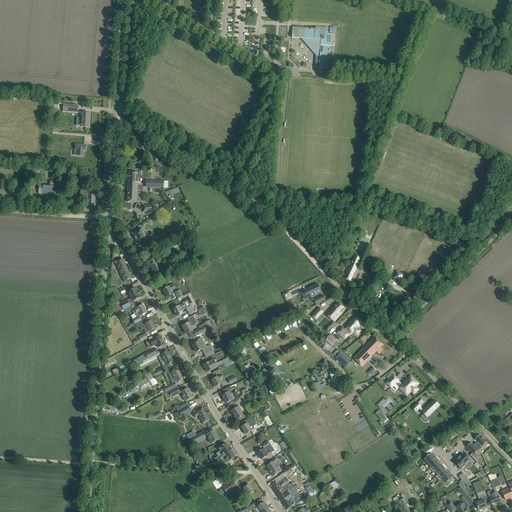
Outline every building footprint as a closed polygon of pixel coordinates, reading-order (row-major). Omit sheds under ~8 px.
[(304,42),(316,55),(315,65),(319,66),(319,68),(329,69),(330,46),(332,46),(333,34),(327,34),(327,28),(315,27),(315,29),(292,27),(292,38),(304,38),(304,42)] [(77,112),(78,105),(58,103),(57,111),(77,112)] [(77,118),(76,125),(80,126),(84,127),(89,127),(89,121),(90,113),(85,113),(81,112),(81,118),(77,118)] [(75,151),(75,155),(77,155),(83,156),(83,150),(85,150),(86,145),(75,144),(75,149),(75,151)] [(137,188),(137,187),(138,182),(140,182),(140,173),(137,172),(128,172),(127,188),(137,188)] [(42,193),(42,194),(52,195),(52,186),(55,187),(55,181),(50,181),(49,186),(39,186),(38,193),(42,193)] [(127,188),(127,202),(137,202),(141,202),(141,193),(137,193),(137,188),(127,188)] [(88,191),(83,190),(81,190),(81,194),(80,199),(87,199),(87,204),(95,205),(95,195),(88,195),(88,191)] [(178,226),(170,230),(173,236),(178,234),(182,232),(178,226)] [(135,230),(131,233),(133,236),(133,235),(138,244),(146,239),(148,238),(152,245),(157,242),(152,233),(149,234),(145,237),(142,231),(140,228),(136,231),(135,230)] [(180,246),(188,241),(187,238),(178,242),(177,240),(167,246),(170,251),(180,246)] [(354,252),(343,278),(353,284),(357,273),(356,272),(363,256),(354,252)] [(122,258),(115,262),(124,282),(131,279),(122,258)] [(161,277),(166,274),(162,268),(161,268),(155,258),(148,262),(149,262),(152,269),(154,273),(157,271),(161,277)] [(405,276),(395,272),(393,277),(403,282),(405,276)] [(369,278),(364,290),(371,293),(376,281),(369,278)] [(167,297),(171,295),(172,294),(171,291),(175,288),(173,284),(167,287),(163,290),(167,297)] [(309,294),(310,297),(322,292),(318,284),(304,290),(306,295),(309,294)] [(117,314),(123,310),(131,306),(129,303),(133,301),(136,299),(140,297),(139,295),(140,294),(138,291),(137,292),(135,287),(128,291),(131,298),(127,300),(120,304),(119,302),(115,304),(117,308),(115,309),(117,314)] [(178,299),(183,296),(179,290),(175,293),(178,299)] [(316,304),(325,300),(323,296),(314,300),(316,304)] [(327,315),(334,322),(342,314),(341,313),(345,308),(338,302),(327,315)] [(179,306),(177,307),(173,309),(177,316),(181,314),(182,313),(181,310),(185,307),(183,304),(179,306)] [(142,305),(138,307),(136,308),(134,309),(136,313),(134,314),(136,318),(132,320),(135,324),(141,320),(139,316),(146,312),(142,305)] [(191,305),(185,308),(189,315),(194,312),(191,305)] [(324,313),(319,308),(312,316),(317,321),(324,313)] [(189,322),(182,326),(186,334),(192,330),(190,326),(194,324),(196,323),(192,316),(187,318),(189,322)] [(361,324),(355,318),(346,328),(345,330),(342,328),(338,333),(345,339),(350,334),(349,334),(351,331),(353,333),(354,332),(357,335),(360,331),(357,328),(361,324)] [(196,337),(212,328),(215,327),(211,320),(209,321),(209,320),(204,323),(204,324),(198,327),(200,329),(193,332),(196,337)] [(145,324),(143,325),(145,329),(143,330),(146,334),(149,332),(151,331),(155,329),(151,321),(146,323),(145,324)] [(139,339),(133,343),(134,345),(147,339),(145,334),(138,337),(139,339)] [(325,340),(333,347),(338,341),(334,336),(333,337),(331,335),(332,335),(331,334),(325,340)] [(153,339),(149,341),(152,346),(157,344),(158,346),(158,348),(165,344),(161,338),(159,335),(154,338),(153,338),(154,339),(153,339)] [(204,354),(219,346),(217,341),(206,347),(201,338),(197,340),(198,342),(192,345),(196,352),(202,349),(204,354)] [(362,366),(379,349),(383,345),(375,338),(354,358),(362,366)] [(140,357),(133,361),(135,365),(138,363),(154,355),(154,354),(152,350),(151,351),(145,354),(140,357)] [(336,358),(346,368),(352,362),(342,352),(341,353),(338,350),(333,354),(337,357),(336,358)] [(154,355),(138,363),(140,367),(140,368),(157,359),(156,357),(158,357),(159,359),(162,358),(166,365),(169,363),(169,364),(170,364),(169,363),(173,361),(170,356),(167,351),(160,355),(159,352),(156,354),(154,355)] [(228,358),(223,360),(226,367),(232,365),(228,358)] [(319,363),(324,369),(329,365),(325,359),(319,363)] [(207,363),(203,365),(205,369),(206,368),(207,372),(212,370),(213,369),(217,367),(218,366),(220,370),(226,367),(223,360),(220,362),(215,364),(213,360),(209,362),(207,363)] [(135,385),(136,387),(154,378),(153,377),(165,371),(163,367),(152,373),(151,371),(144,375),(146,379),(135,385)] [(170,369),(166,372),(169,376),(170,378),(171,380),(172,379),(173,383),(174,382),(174,383),(177,381),(182,378),(178,371),(172,374),(170,369)] [(239,373),(227,379),(229,384),(242,377),(241,375),(240,376),(239,373)] [(339,380),(335,373),(330,375),(332,379),(328,381),(330,385),(339,380)] [(215,387),(219,385),(221,384),(219,380),(223,378),(221,375),(217,377),(211,380),(215,387)] [(399,380),(394,375),(386,383),(391,388),(395,384),(399,380)] [(399,380),(395,384),(399,388),(407,396),(411,391),(414,394),(418,390),(415,387),(419,384),(411,376),(403,384),(399,380)] [(161,390),(164,395),(169,392),(177,388),(174,383),(174,382),(173,383),(164,388),(164,389),(161,390)] [(317,391),(326,387),(324,383),(321,385),(319,382),(314,384),(317,391)] [(236,384),(224,390),(225,394),(222,395),(226,403),(232,400),(234,399),(231,393),(232,393),(230,389),(237,386),(236,384)] [(177,388),(169,392),(171,397),(180,393),(177,388)] [(185,401),(188,400),(192,397),(188,388),(180,392),(185,401)] [(247,410),(257,404),(253,397),(243,404),(247,410)] [(439,404),(433,399),(427,406),(426,405),(423,409),(423,410),(422,411),(427,417),(439,404)] [(416,411),(421,406),(417,403),(412,408),(416,411)] [(188,406),(178,411),(178,412),(173,415),(176,419),(180,417),(183,422),(188,419),(186,414),(191,412),(188,406)] [(236,420),(241,417),(243,416),(240,412),(242,411),(239,406),(231,411),(236,420)] [(203,408),(198,410),(196,412),(193,414),(195,418),(198,416),(203,423),(209,419),(203,408)] [(377,413),(375,414),(384,423),(387,419),(379,410),(378,412),(377,412),(376,412),(377,413)] [(507,429),(511,424),(511,413),(502,423),(507,429)] [(246,424),(241,427),(243,430),(243,431),(244,434),(245,434),(246,434),(251,431),(251,430),(254,429),(254,426),(256,425),(251,417),(244,421),(246,424)] [(203,432),(189,440),(191,445),(197,442),(208,437),(211,443),(212,443),(212,444),(216,442),(215,441),(219,439),(214,430),(204,436),(203,432)] [(478,442),(474,445),(478,450),(482,446),(487,442),(480,435),(475,439),(478,442)] [(280,444),(284,450),(288,447),(284,441),(280,444)] [(262,460),(266,457),(268,456),(271,453),(269,450),(268,448),(271,446),(268,442),(262,445),(265,448),(257,453),(262,460)] [(228,462),(235,457),(232,452),(232,451),(230,448),(226,443),(219,448),(220,451),(216,454),(218,457),(214,459),(216,462),(220,459),(221,462),(226,459),(228,462)] [(471,443),(467,447),(472,453),(470,455),(475,461),(480,457),(475,453),(478,450),(474,445),(471,443)] [(292,452),(288,455),(294,465),(298,463),(292,452)] [(431,453),(424,460),(427,464),(435,457),(431,453)] [(463,454),(459,458),(466,465),(469,462),(471,465),(474,462),(469,457),(467,458),(463,454)] [(435,457),(427,464),(431,468),(438,461),(435,457)] [(459,458),(454,462),(461,469),(466,465),(459,458)] [(278,459),(276,461),(267,466),(271,472),(270,473),(273,477),(282,470),(280,467),(283,465),(283,464),(282,462),(281,462),(278,459)] [(438,461),(431,468),(434,472),(442,465),(438,461)] [(442,465),(434,472),(438,475),(445,469),(442,465)] [(445,469),(438,475),(441,479),(449,473),(445,469)] [(407,481),(401,473),(394,479),(395,481),(394,482),(398,487),(407,481)] [(449,473),(441,479),(445,484),(448,481),(450,483),(454,480),(452,478),(453,477),(449,473)] [(493,475),(497,487),(501,485),(498,478),(496,479),(495,474),(493,475)] [(497,487),(493,475),(492,475),(488,476),(490,481),(493,488),(497,487)] [(299,506),(310,498),(317,493),(315,489),(307,494),(305,490),(304,491),(299,484),(295,487),(290,478),(288,479),(286,477),(277,483),(277,484),(272,487),(287,509),(297,503),(299,506)] [(218,479),(212,482),(216,489),(222,486),(218,479)] [(227,494),(237,488),(232,481),(222,488),(227,494)] [(479,481),(473,484),(480,502),(476,503),(478,508),(479,510),(487,507),(485,502),(489,500),(485,491),(484,492),(479,481)] [(511,487),(502,491),(505,500),(511,497),(511,481),(511,482),(510,482),(511,486),(511,487)] [(249,484),(245,487),(243,488),(245,491),(241,493),(244,498),(245,497),(248,495),(249,494),(254,492),(249,484)] [(382,498),(385,503),(388,501),(385,497),(387,495),(386,495),(394,491),(390,486),(380,493),(383,497),(382,498)] [(462,486),(459,489),(460,491),(464,496),(463,496),(469,505),(474,501),(470,496),(469,496),(463,488),(462,486)] [(493,494),(488,496),(492,505),(501,502),(498,496),(497,492),(493,494)] [(335,503),(338,507),(347,501),(344,496),(335,503)] [(450,511),(454,511),(458,510),(459,511),(458,511),(467,511),(466,508),(464,503),(457,506),(455,507),(451,501),(446,505),(450,511)] [(265,504),(264,502),(257,507),(255,503),(244,510),(245,511),(249,511),(252,510),(253,510),(253,511),(260,511),(267,507),(268,506),(267,504),(265,504)]
